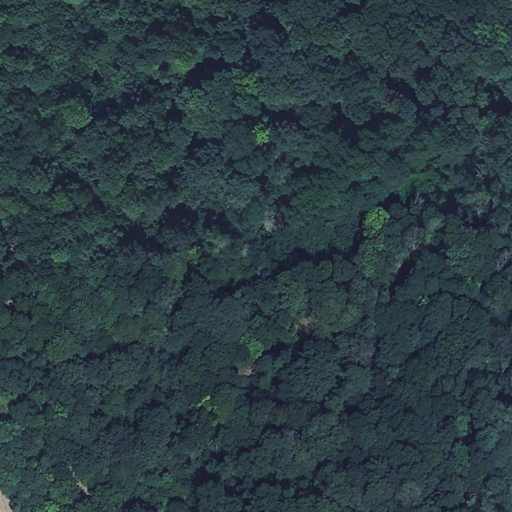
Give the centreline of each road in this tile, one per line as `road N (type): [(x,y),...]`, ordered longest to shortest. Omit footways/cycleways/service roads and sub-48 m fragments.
road 1 (track): [(170,511),(166,448),(202,304),(260,163),(264,0)]
road 2 (track): [(0,205),(47,379),(46,440)]
